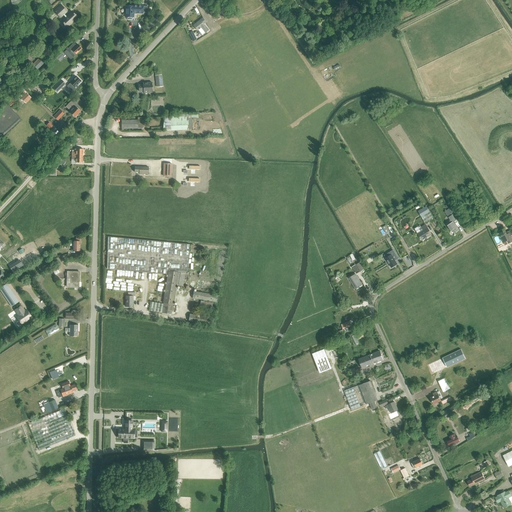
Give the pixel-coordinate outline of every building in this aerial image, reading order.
[(134,17),(134,13),(143,14),(143,12),(147,13),(147,6),(143,6),(143,5),(137,5),(134,4),(134,6),(126,6),(125,17),(127,17),(127,19),(128,20),(131,20),(132,19),(132,17),(134,17)] [(75,15),(75,14),(74,13),(73,13),(72,12),(67,17),(64,14),(66,11),(61,6),(55,12),(60,17),(63,15),(66,18),(62,21),(63,23),(64,25),(65,24),(67,27),(77,18),(75,15)] [(193,25),(197,31),(198,30),(202,35),(204,32),(205,33),(209,30),(204,24),(206,22),(203,18),(193,25)] [(75,47),(73,44),(64,53),(71,59),(82,49),(78,44),(75,47)] [(39,58),(32,65),(36,70),(43,63),(39,58)] [(72,92),(79,85),(78,84),(81,81),(76,77),(67,86),(72,92)] [(61,80),(53,88),(56,92),(60,88),(61,88),(65,84),(61,80)] [(144,91),(144,93),(152,93),(152,83),(143,83),(143,85),(139,85),(139,91),(144,91)] [(26,104),(32,98),(27,93),(21,99),(26,104)] [(72,100),(66,107),(71,111),(69,112),(75,117),(80,111),(75,106),(77,104),(72,100)] [(60,110),(54,117),(58,120),(64,114),(60,110)] [(192,118),(198,118),(199,113),(177,113),(171,113),(171,115),(170,115),(170,117),(164,117),(163,131),(170,131),(188,130),(188,129),(192,129),(192,118)] [(144,117),(122,117),(122,120),(121,128),(138,129),(143,129),(143,120),(144,120),(144,117)] [(61,161),(59,160),(54,167),(57,169),(60,164),(63,165),(65,162),(62,160),(61,161)] [(163,163),(163,176),(171,176),(172,164),(163,163)] [(426,206),(418,211),(421,217),(430,212),(426,206)] [(452,230),(454,233),(459,230),(453,222),(456,220),(452,215),(448,218),(450,221),(446,224),(451,231),(452,230)] [(432,234),(425,225),(421,227),(423,231),(418,234),(422,241),(432,234)] [(505,230),(499,233),(504,242),(507,241),(508,244),(511,241),(511,239),(511,238),(511,237),(511,231),(511,230),(506,232),(505,230)] [(190,244),(108,237),(107,269),(167,274),(168,271),(179,272),(180,273),(178,284),(179,286),(183,286),(185,274),(185,273),(188,270),(190,244)] [(69,243),(66,243),(67,246),(65,246),(65,248),(69,248),(69,243),(73,243),(73,251),(80,251),(80,241),(80,238),(76,238),(76,241),(73,241),(72,241),(72,240),(69,241),(69,243)] [(393,250),(385,255),(386,258),(391,268),(397,264),(395,261),(398,259),(393,250)] [(28,254),(16,263),(19,269),(32,261),(28,254)] [(368,264),(376,259),(373,255),(366,259),(368,264)] [(58,266),(52,270),(55,276),(61,272),(58,266)] [(174,305),(179,272),(168,271),(167,274),(163,303),(174,305)] [(67,287),(71,287),(78,287),(79,272),(67,272),(67,279),(67,287)] [(362,285),(355,274),(349,278),(356,289),(362,285)] [(12,306),(17,302),(5,285),(0,288),(12,306)] [(216,302),(218,295),(216,295),(194,291),(192,298),(216,302)] [(133,296),(135,296),(135,293),(128,293),(128,296),(126,296),(125,307),(133,307),(133,296)] [(211,309),(213,302),(201,300),(198,314),(202,315),(204,308),(211,309)] [(22,324),(32,318),(27,310),(24,312),(23,310),(21,306),(15,310),(19,315),(17,317),(22,324)] [(188,321),(209,324),(210,317),(190,314),(188,321)] [(343,329),(352,326),(350,321),(341,325),(343,329)] [(45,329),(49,335),(60,330),(56,324),(45,329)] [(324,349),(312,354),(318,369),(330,364),(324,349)] [(461,350),(443,358),(447,367),(465,359),(461,350)] [(362,368),(383,360),(380,351),(358,359),(362,368)] [(55,370),(50,372),(53,380),(59,378),(55,370)] [(439,381),(443,391),(449,389),(445,379),(439,381)] [(63,389),(56,391),(59,398),(63,396),(63,397),(73,393),(72,391),(76,390),(75,385),(70,386),(69,381),(61,384),(63,389)] [(370,381),(359,385),(366,404),(370,403),(372,410),(377,408),(374,401),(377,400),(370,381)] [(359,385),(344,391),(350,406),(351,409),(352,410),(366,404),(359,385)] [(431,398),(434,404),(441,401),(437,392),(433,394),(434,396),(431,398)] [(443,405),(452,401),(450,396),(441,401),(443,405)] [(48,402),(43,405),(47,413),(58,408),(55,400),(48,402)] [(394,402),(387,405),(385,406),(386,409),(388,407),(391,413),(398,410),(394,402)] [(454,406),(443,413),(447,418),(454,413),(455,415),(459,413),(454,406)] [(64,409),(28,424),(39,450),(75,435),(64,409)] [(118,429),(118,438),(123,438),(123,439),(123,440),(128,441),(128,439),(128,438),(134,438),(134,429),(132,429),(132,421),(125,421),(125,429),(118,429)] [(474,432),(469,434),(470,436),(467,438),(468,440),(476,436),(474,432)] [(459,442),(457,436),(454,437),(453,435),(450,436),(452,439),(447,441),(449,447),(459,442)] [(143,441),(142,450),(153,450),(154,441),(143,441)] [(511,464),(511,450),(503,455),(509,466),(511,464)] [(416,468),(423,465),(420,459),(413,462),(411,463),(413,468),(416,468)] [(488,460),(479,465),(481,469),(490,464),(488,460)] [(393,473),(401,470),(398,465),(391,469),(393,473)] [(405,479),(404,478),(409,476),(405,468),(400,470),(404,478),(403,479),(403,480),(405,479)] [(498,479),(503,477),(500,471),(495,474),(498,479)] [(471,477),(472,479),(467,482),(470,487),(485,479),(481,472),(471,477)] [(511,504),(507,498),(511,496),(509,491),(505,493),(505,492),(497,496),(498,496),(495,498),(497,501),(499,500),(504,508),(511,504)]
